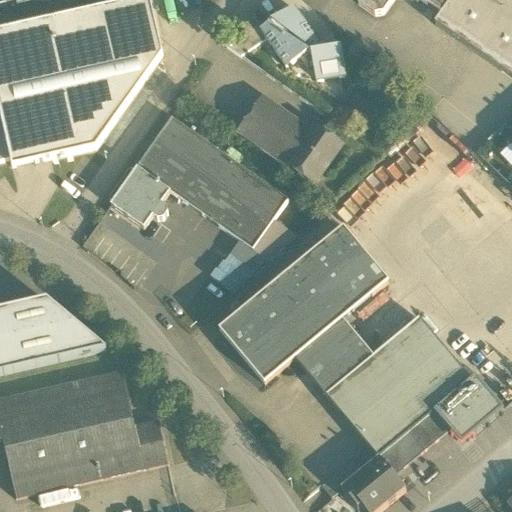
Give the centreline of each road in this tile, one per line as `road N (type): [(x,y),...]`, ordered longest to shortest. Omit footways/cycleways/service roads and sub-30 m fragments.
road 1 (residential): [(283,511),(140,325),(52,256)]
road 2 (residential): [(52,256),(229,0)]
